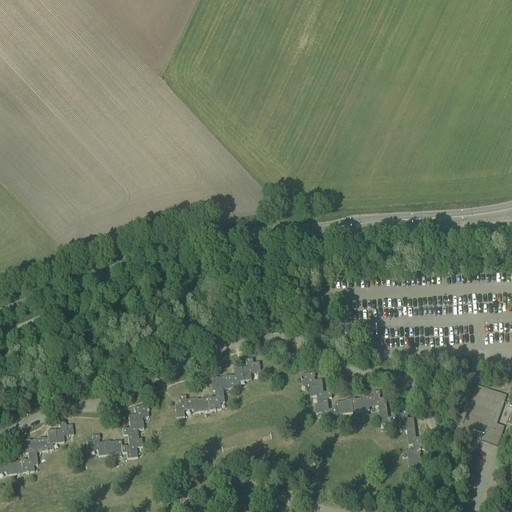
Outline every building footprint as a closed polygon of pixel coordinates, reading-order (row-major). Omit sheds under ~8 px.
[(247,369),(242,369),(243,383),(251,382),(250,375),(260,374),(259,364),(253,365),(252,360),(245,361),(246,365),(247,365),(247,369)] [(231,377),(227,377),(229,391),(233,390),(233,391),(235,391),(235,390),(240,389),(239,383),(243,383),(242,369),(234,370),(235,378),(231,378),(231,377)] [(309,387),(309,390),(322,389),(322,381),(314,382),(314,379),(315,379),(314,374),(301,376),(302,386),(302,388),(309,387)] [(213,393),(215,393),(223,392),(229,391),(227,377),(224,378),(224,379),(217,380),(217,379),(211,379),(213,393)] [(497,424),(506,397),(476,386),(466,415),(496,425),(497,424)] [(316,398),(317,407),(328,406),(327,400),(332,400),(331,393),(327,393),(327,394),(323,395),(322,389),(309,390),(310,399),(316,398)] [(208,399),(208,400),(210,413),(214,412),(214,413),(216,413),(216,412),(221,411),(220,405),(224,404),(223,392),(215,393),(216,399),(212,400),(212,399),(208,399)] [(378,408),(379,413),(387,412),(385,400),(379,400),(379,397),(380,397),(380,392),(372,393),(373,398),(367,398),(369,409),(378,408)] [(193,412),(192,401),(186,402),(186,398),(178,398),(179,403),(180,402),(180,406),(175,407),(176,417),(176,420),(184,419),(184,413),(193,412)] [(369,412),(369,409),(367,398),(362,399),(362,400),(355,401),(355,400),(351,401),(353,414),(369,412)] [(198,401),(192,401),(193,412),(193,415),(210,413),(208,400),(198,401)] [(353,414),(351,401),(345,402),(346,403),(335,404),(335,410),(336,417),(353,415),(353,414)] [(332,417),(336,417),(335,410),(332,410),(332,411),(329,412),(328,406),(317,407),(314,407),(315,416),(322,415),(323,425),(333,423),(332,417)] [(128,417),(129,425),(142,423),(142,420),(148,419),(148,417),(147,407),(133,409),(134,413),(135,413),(135,416),(128,417)] [(397,431),(397,429),(395,418),(391,418),(391,419),(388,420),(387,412),(379,413),(380,427),(384,426),(385,432),(391,432),(391,433),(393,432),(397,431)] [(406,428),(407,433),(415,432),(413,420),(407,420),(407,417),(408,417),(408,413),(400,413),(401,418),(395,418),(397,429),(406,428)] [(497,447),(504,428),(496,425),(466,415),(459,434),(477,440),(497,447)] [(60,431),(54,432),(56,445),(64,444),(63,438),(73,436),(72,426),(66,427),(65,423),(58,424),(58,428),(59,428),(60,431)] [(127,437),(128,442),(138,441),(137,432),(143,431),(142,423),(129,425),(130,431),(126,431),(126,430),(122,430),(123,437),(127,437)] [(44,440),(40,440),(42,453),(46,453),(46,454),(48,454),(47,453),(53,452),(52,446),(56,445),(54,432),(47,433),(48,440),(44,441),(44,440)] [(412,446),(413,452),(421,451),(421,452),(425,451),(423,438),(419,438),(419,440),(416,440),(415,432),(407,433),(408,447),(412,446)] [(510,451),(511,444),(511,435),(505,433),(500,447),(503,448),(510,451)] [(98,458),(106,457),(104,444),(99,444),(98,441),(100,441),(99,437),(92,438),(92,442),(87,443),(88,453),(97,452),(98,458)] [(25,455),(27,455),(36,454),(42,453),(40,440),(36,441),(36,442),(30,443),(29,441),(24,442),(25,455)] [(121,448),(122,455),(126,455),(127,461),(137,460),(136,450),(142,449),(141,441),(138,441),(128,442),(128,448),(125,449),(125,448),(121,448)] [(106,457),(122,455),(121,448),(121,443),(110,444),(110,443),(104,444),(106,457)] [(421,451),(413,452),(406,453),(409,470),(422,468),(421,462),(420,462),(419,455),(420,455),(420,453),(421,453),(421,452),(421,451)] [(20,462),(21,463),(22,475),(26,475),(26,476),(28,475),(28,474),(34,474),(33,467),(37,467),(36,454),(27,455),(28,462),(25,462),(25,461),(20,462)] [(10,463),(4,464),(6,474),(6,477),(22,475),(21,463),(10,464),(10,463)]
